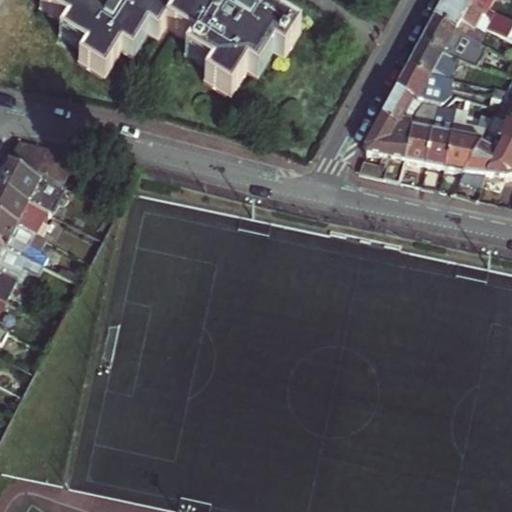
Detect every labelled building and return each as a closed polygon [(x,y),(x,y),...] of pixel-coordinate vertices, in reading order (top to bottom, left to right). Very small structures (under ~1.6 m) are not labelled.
[(59,37),(86,53),(79,64),(104,80),(120,55),(131,62),(147,35),(157,42),(164,30),(173,35),(191,46),(184,58),(210,73),(203,84),(230,101),(246,74),(259,82),(275,56),(283,61),(300,34),(274,19),(281,7),(269,0),(198,0),(193,9),(182,2),(175,14),(151,0),(48,0),(41,11),(66,26),(59,37)] [(447,0),(444,7),(435,22),(481,49),(489,33),(493,26),(485,20),(480,16),(450,0),(447,0)] [(496,0),(494,0),(450,0),(480,16),(485,20),(493,26),(489,33),(511,45),(511,42),(511,25),(489,13),(496,0)] [(422,45),(445,58),(478,70),(483,63),(496,71),(497,68),(505,72),(509,66),(481,49),(435,22),(429,33),(422,45)] [(445,58),(422,45),(416,56),(409,69),(435,83),(439,77),(435,75),(445,58)] [(441,86),(435,83),(409,69),(403,80),(396,92),(419,104),(420,102),(442,106),(439,88),(441,86)] [(453,98),(454,93),(456,85),(442,82),(441,86),(439,88),(442,106),(453,98)] [(419,104),(396,92),(388,107),(381,120),(399,130),(402,123),(412,129),(414,121),(421,107),(418,107),(419,104)] [(483,92),(479,100),(504,107),(508,100),(509,98),(483,92)] [(435,110),(425,169),(436,170),(445,172),(457,101),(443,112),(435,110)] [(457,101),(445,172),(452,173),(459,174),(467,172),(482,145),(488,134),(495,122),(484,118),(482,127),(470,125),(472,112),(467,111),(468,104),(457,101)] [(435,110),(421,107),(414,121),(412,129),(412,132),(406,165),(418,167),(425,169),(435,110)] [(511,114),(511,116),(502,110),(499,115),(511,122),(511,114)] [(511,122),(499,115),(495,122),(488,134),(498,139),(507,145),(511,147),(511,122)] [(383,161),(389,162),(386,183),(402,187),(406,165),(412,132),(412,129),(402,123),(399,130),(381,120),(364,150),(367,158),(383,161)] [(507,145),(498,139),(494,146),(504,152),(507,145)] [(78,160),(19,145),(8,166),(60,193),(78,160)] [(474,187),(484,189),(490,178),(504,152),(494,146),(492,150),(482,145),(467,172),(460,185),(474,187)] [(511,147),(507,145),(504,152),(490,178),(504,180),(511,176),(511,147)] [(3,175),(0,181),(0,191),(29,206),(37,192),(55,202),(60,193),(8,166),(3,175)] [(0,219),(18,229),(29,206),(0,191),(0,219)] [(48,216),(51,211),(46,208),(43,213),(48,216)] [(48,216),(43,213),(40,219),(45,221),(48,216)] [(0,247),(34,265),(80,288),(84,279),(58,266),(46,261),(29,252),(32,246),(43,251),(46,244),(18,229),(0,219),(0,247)] [(34,265),(0,247),(0,275),(11,282),(18,285),(27,268),(31,270),(34,265)] [(31,270),(27,268),(18,285),(22,287),(31,270)] [(0,303),(9,309),(16,312),(22,302),(5,293),(11,282),(0,275),(0,303)] [(33,321),(16,312),(9,309),(4,318),(27,331),(33,321)] [(10,389),(25,396),(33,381),(18,374),(10,389)]
